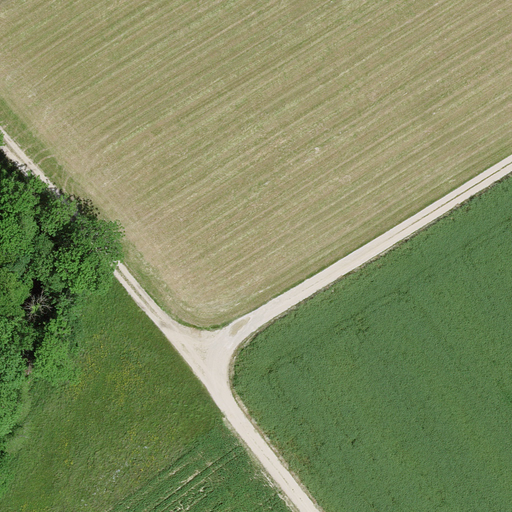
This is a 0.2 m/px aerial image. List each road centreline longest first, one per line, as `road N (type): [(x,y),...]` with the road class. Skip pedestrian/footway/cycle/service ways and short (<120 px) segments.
road 1 (track): [(511,164),(194,356),(310,511)]
road 2 (track): [(194,356),(0,134)]
